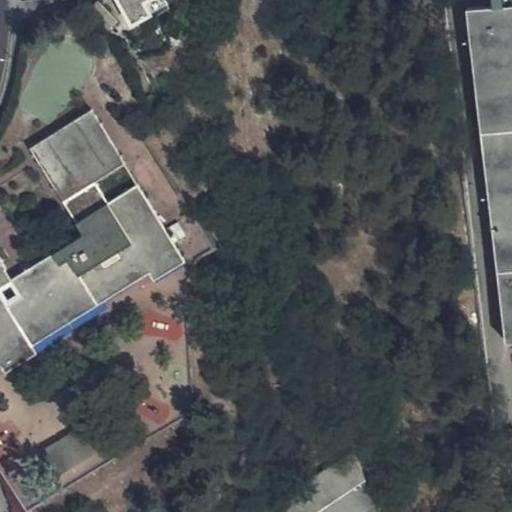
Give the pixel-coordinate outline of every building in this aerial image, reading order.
[(166,3),(164,0),(120,0),(133,22),(166,3)] [(511,8),(470,13),(500,287),(506,345),(511,344),(511,8)] [(63,85),(72,72),(51,58),(20,104),(51,125),(73,92),(63,85)] [(127,163),(92,109),(32,148),(85,233),(14,279),(8,270),(9,268),(0,254),(0,371),(3,369),(8,377),(37,358),(34,350),(151,276),(155,283),(190,260),(140,183),(111,201),(99,181),(127,163)] [(107,419),(55,439),(70,478),(122,458),(107,419)] [(316,511),(365,478),(353,452),(265,511),(316,511)]
